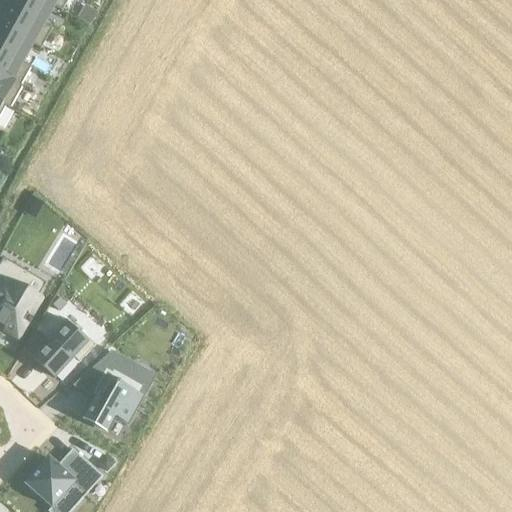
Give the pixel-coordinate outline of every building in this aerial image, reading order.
[(46,25),(57,6),(45,0),(13,0),(10,5),(46,25)] [(0,24),(36,44),(46,25),(10,5),(0,24)] [(0,49),(25,63),(36,44),(0,24),(0,49)] [(0,73),(15,82),(25,63),(0,49),(0,73)] [(0,101),(4,104),(16,83),(15,82),(0,73),(0,101)] [(0,151),(0,160),(7,164),(11,157),(0,151)] [(3,258),(0,262),(0,325),(4,328),(3,329),(4,330),(5,329),(16,335),(38,297),(23,288),(31,274),(3,258)] [(50,342),(34,359),(54,378),(73,358),(79,363),(95,346),(69,321),(65,325),(55,316),(40,332),(50,342)] [(74,386),(95,398),(83,418),(107,432),(115,418),(127,425),(150,385),(105,360),(74,386)] [(49,459),(25,485),(51,508),(51,509),(73,484),(85,495),(83,497),(84,497),(102,477),(72,450),(57,467),(49,459)] [(98,464),(103,469),(109,468),(114,463),(106,456),(98,464)]
